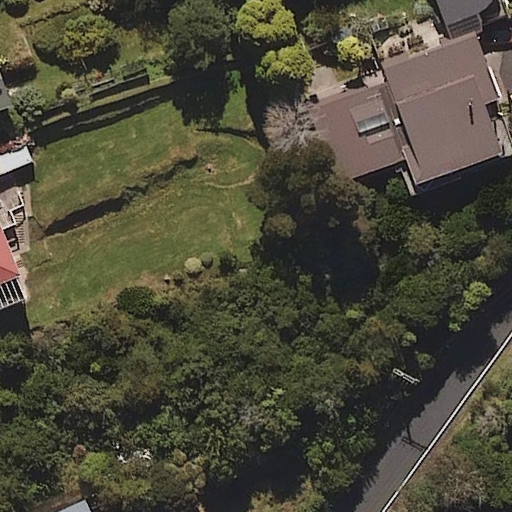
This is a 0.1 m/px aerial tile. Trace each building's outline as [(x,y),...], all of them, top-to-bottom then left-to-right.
[(433,0),(448,44),(313,89),(341,173),(398,154),(407,182),(511,146),(511,112),(478,9),(504,0),(433,0)] [(0,107),(15,102),(0,62),(0,107)] [(0,174),(35,161),(23,130),(0,139),(0,304),(30,293),(0,216),(0,174)] [(92,511),(86,498),(54,511),(92,511)] [(182,511),(176,500),(154,511),(182,511)]
